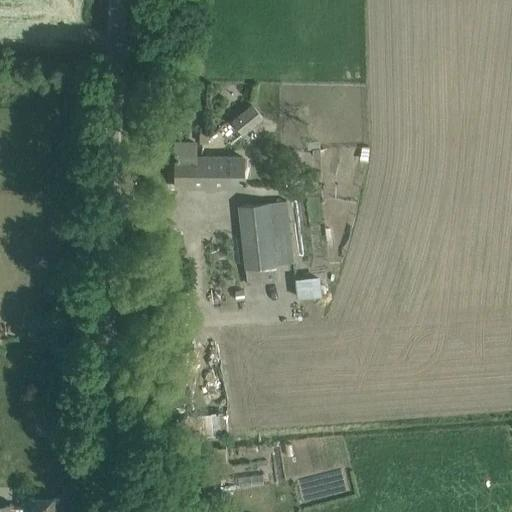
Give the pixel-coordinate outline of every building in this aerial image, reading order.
[(264,119),(252,105),(232,122),(243,136),(264,119)] [(195,158),(195,143),(175,143),(175,186),(243,186),(243,158),(195,158)] [(337,174),(336,146),(318,147),(319,175),(337,174)] [(258,203),(238,206),(245,267),(293,261),(285,200),(258,203)] [(298,276),(299,296),(325,295),(324,275),(298,276)] [(177,474),(176,511),(197,511),(198,475),(177,474)] [(27,510),(12,510),(11,510),(10,511),(59,511),(60,502),(28,501),(27,510)]
